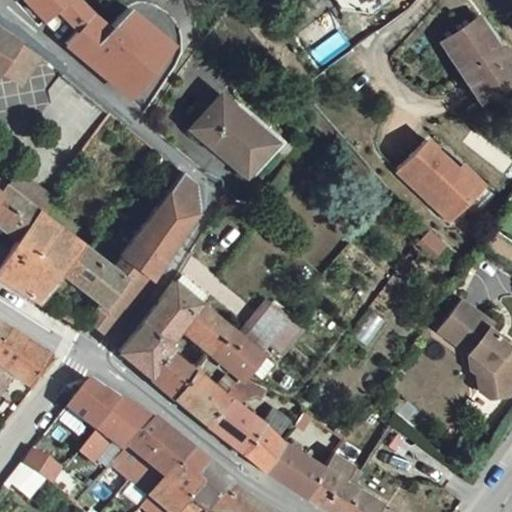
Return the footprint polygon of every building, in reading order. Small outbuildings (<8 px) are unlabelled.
[(93,16),(76,0),(22,0),(43,20),(54,9),(63,17),(78,32),(65,45),(125,93),(146,66),(145,65),(166,39),(138,17),(127,8),(122,4),(105,26),(93,16)] [(54,9),(43,20),(51,29),(63,17),(54,9)] [(484,18),(446,42),(484,102),(511,83),(511,44),(505,50),(484,18)] [(0,67),(17,78),(34,51),(6,29),(0,25),(0,67)] [(225,99),(197,131),(249,177),(276,145),(225,99)] [(429,146),(399,177),(451,228),(471,207),(480,216),(494,201),(464,171),(460,175),(429,146)] [(6,253),(0,261),(0,278),(15,288),(37,301),(60,272),(105,305),(94,323),(110,335),(139,298),(146,289),(155,274),(175,241),(196,208),(195,183),(183,173),(117,255),(118,258),(110,267),(92,253),(38,206),(37,206),(35,209),(17,237),(6,253)] [(18,176),(11,186),(23,195),(37,206),(45,195),(18,176)] [(1,185),(0,186),(0,224),(17,237),(35,209),(8,190),(1,185)] [(11,186),(8,190),(35,209),(37,206),(23,195),(11,186)] [(180,273),(174,282),(198,302),(205,293),(180,273)] [(172,281),(170,283),(135,332),(120,352),(150,377),(171,350),(175,345),(173,343),(178,337),(177,335),(180,330),(208,353),(229,328),(198,302),(174,282),(172,281)] [(460,299),(439,331),(470,352),(473,369),(478,373),(482,389),(492,396),(509,393),(508,386),(505,374),(511,364),(511,358),(509,343),(497,335),(498,333),(488,326),(491,321),(460,299)] [(284,331),(291,323),(268,304),(244,334),(251,340),(269,319),(284,331)] [(0,337),(9,325),(0,319),(0,337)] [(267,352),(271,347),(284,331),(269,319),(251,340),(267,352)] [(282,357),(303,332),(291,323),(284,331),(271,347),(282,357)] [(36,343),(9,325),(0,337),(0,392),(13,372),(25,383),(50,353),(36,343)] [(248,375),(262,358),(263,356),(229,328),(208,353),(240,378),(242,380),(246,378),(248,375)] [(172,397),(190,375),(171,357),(153,380),(172,397)] [(274,368),(262,358),(248,375),(259,384),(274,368)] [(190,375),(172,397),(174,398),(201,421),(205,424),(226,396),(226,395),(194,371),(190,375)] [(252,382),(246,378),(242,380),(240,378),(233,387),(243,394),(252,382)] [(122,450),(151,419),(89,379),(68,407),(96,430),(79,451),(95,463),(112,442),(122,450)] [(256,392),(262,387),(252,382),(243,394),(249,399),(252,396),(256,392)] [(243,394),(233,387),(226,396),(242,407),(249,399),(243,394)] [(226,396),(205,424),(222,437),(241,452),(263,423),(242,407),(226,396)] [(263,423),(265,424),(283,439),(297,421),(275,406),(263,423)] [(193,453),(151,419),(122,450),(111,462),(113,463),(136,482),(133,485),(149,498),(193,453)] [(283,439),(265,424),(263,423),(241,452),(251,460),(262,468),(283,439)] [(344,446),(348,438),(337,430),(332,438),(344,446)] [(283,439),(262,468),(275,477),(286,484),(297,491),(307,497),(327,468),(301,451),(284,439),(283,439)] [(59,466),(33,449),(25,462),(51,479),(59,466)] [(327,468),(307,497),(330,511),(374,511),(382,502),(348,478),(356,465),(339,453),(337,452),(327,468)] [(149,498),(135,511),(175,511),(187,500),(183,495),(210,466),(193,453),(149,498)] [(30,471),(20,463),(5,481),(16,489),(30,471)] [(231,483),(210,466),(183,495),(187,500),(175,511),(204,511),(208,508),(232,483),(231,483)] [(267,511),(232,483),(208,508),(211,511),(267,511)]
